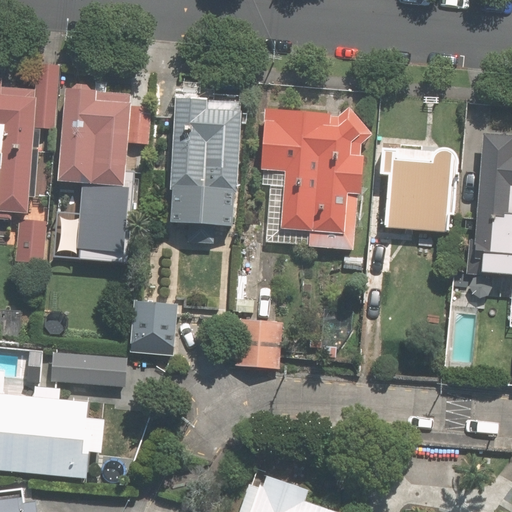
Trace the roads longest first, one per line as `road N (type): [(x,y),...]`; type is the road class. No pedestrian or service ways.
road 1 (residential): [(511,36),(67,0)]
road 2 (residential): [(511,415),(254,394),(202,446)]
